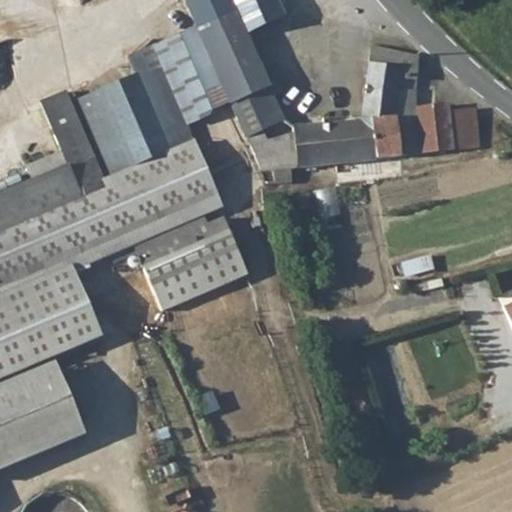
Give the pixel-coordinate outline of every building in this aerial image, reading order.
[(182,0),(192,22),(230,5),(227,0),(182,0)] [(282,15),(275,0),(227,0),(230,5),(243,33),(282,15)] [(243,33),(230,5),(192,22),(194,25),(210,62),(226,100),(241,134),(279,115),(268,90),(277,87),(269,68),(260,73),(243,33)] [(194,25),(164,39),(179,75),(210,62),(194,25)] [(179,75),(164,39),(122,58),(129,74),(66,101),(101,184),(163,160),(190,147),(179,120),(196,113),(179,75)] [(294,131),(245,144),(259,168),(271,167),(273,182),(289,180),(288,165),(298,164),(477,144),(473,105),(447,108),(446,101),(412,103),(417,54),(368,45),(359,116),(293,123),(294,131)] [(179,75),(196,113),(218,104),(226,100),(210,62),(179,75)] [(61,89),(38,100),(49,125),(42,128),(57,164),(64,161),(78,194),(101,184),(66,101),(61,89)] [(0,371),(94,331),(67,268),(128,243),(193,217),(214,209),(190,147),(163,160),(101,184),(78,194),(64,161),(57,164),(53,167),(67,199),(0,226),(0,371)] [(53,167),(0,189),(0,226),(67,199),(53,167)] [(324,226),(343,226),(341,188),(322,189),(324,226)] [(193,217),(128,243),(141,282),(230,247),(220,217),(196,226),(193,217)] [(511,293),(501,299),(511,322),(511,293)] [(52,365),(0,388),(0,470),(82,435),(52,365)]
